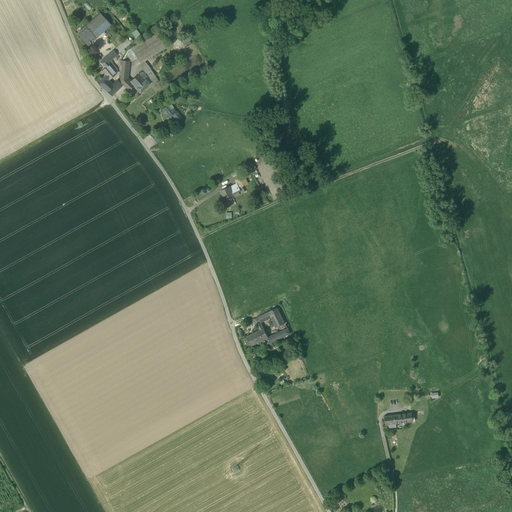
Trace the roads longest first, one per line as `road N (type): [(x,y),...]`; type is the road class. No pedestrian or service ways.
road 1 (unclassified): [(329,511),(239,348),(180,198),(88,75),(57,0)]
road 2 (track): [(109,101),(0,163)]
